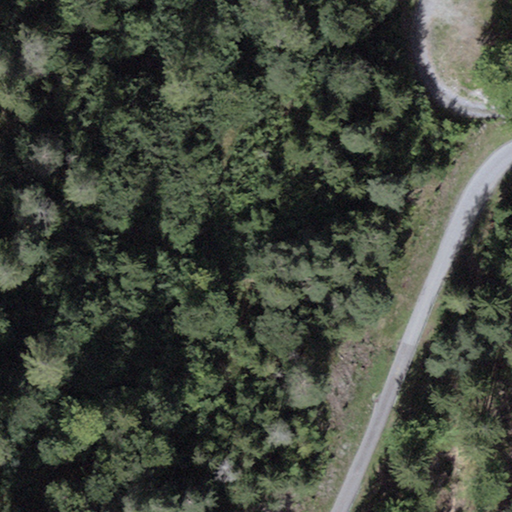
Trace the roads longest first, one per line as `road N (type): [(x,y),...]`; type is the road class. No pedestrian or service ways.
road 1 (unclassified): [(337,511),(453,236),(483,182),(511,151)]
road 2 (track): [(511,111),(459,108),(434,86),(417,42),(426,0)]
